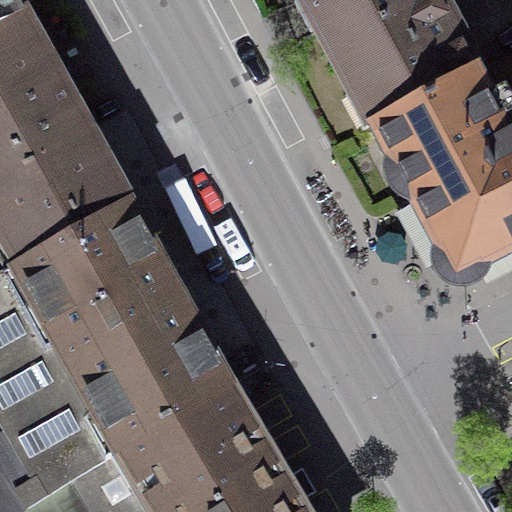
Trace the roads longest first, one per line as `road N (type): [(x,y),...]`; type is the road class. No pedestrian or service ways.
road 1 (residential): [(161,0),(371,384)]
road 2 (residential): [(371,384),(511,318)]
road 3 (residential): [(371,384),(443,511)]
